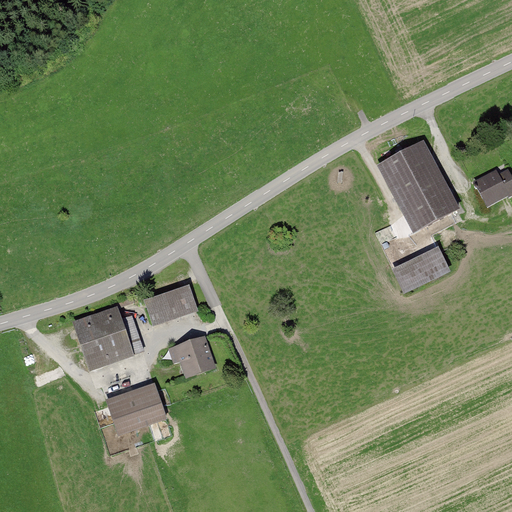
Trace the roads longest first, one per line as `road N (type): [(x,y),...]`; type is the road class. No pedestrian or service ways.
road 1 (tertiary): [(511,62),(357,137),(115,285),(0,324)]
road 2 (track): [(185,244),(314,511)]
